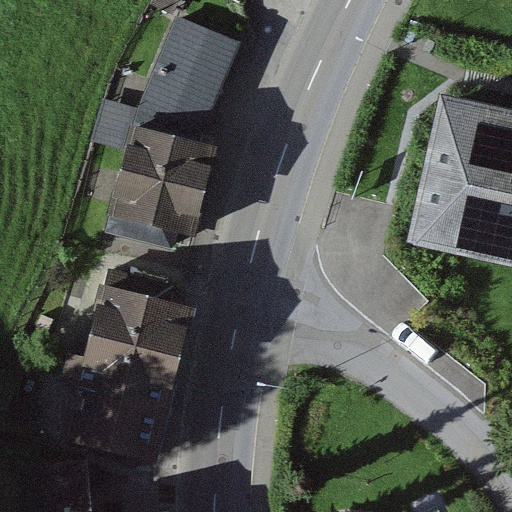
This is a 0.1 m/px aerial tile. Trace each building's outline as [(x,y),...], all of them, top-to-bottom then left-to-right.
[(178,0),(158,0),(155,9),(172,16),(178,0)] [(99,145),(127,153),(110,221),(192,242),(216,147),(195,142),(202,116),(230,41),(175,24),(144,115),(109,106),(99,145)] [(511,116),(447,103),(418,243),(511,262),(511,116)] [(105,287),(72,435),(169,457),(202,309),(105,287)] [(38,408),(11,398),(0,425),(28,435),(38,408)] [(162,511),(95,511),(91,464),(25,471),(28,511),(176,511),(162,511)]
